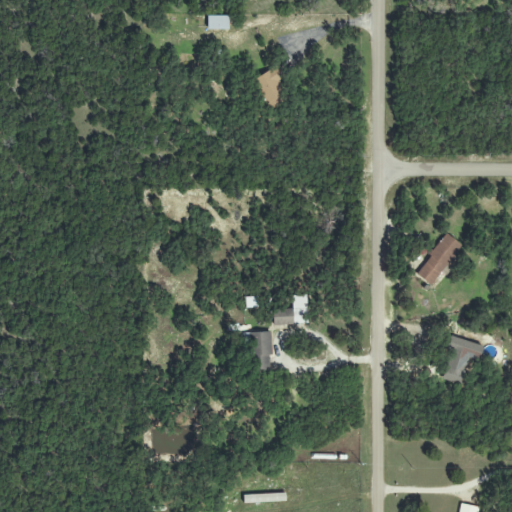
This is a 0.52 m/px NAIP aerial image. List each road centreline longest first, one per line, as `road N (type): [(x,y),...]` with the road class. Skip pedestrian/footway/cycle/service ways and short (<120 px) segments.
road 1 (residential): [(378,511),(380,0)]
road 2 (residential): [(379,118),(125,131)]
road 3 (residential): [(379,172),(511,172)]
